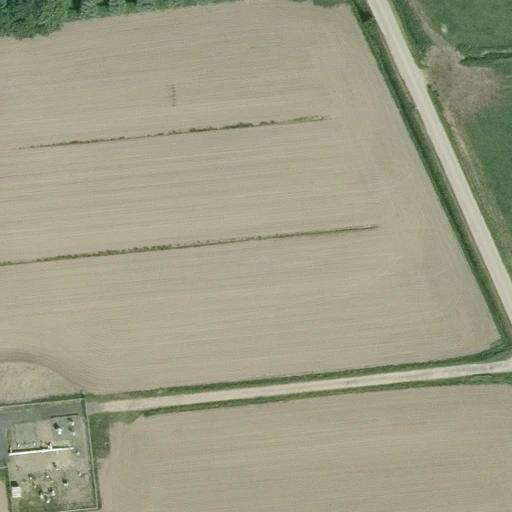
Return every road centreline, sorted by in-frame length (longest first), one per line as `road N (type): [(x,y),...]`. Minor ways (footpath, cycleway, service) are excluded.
road 1 (unknown): [(95,407),(511,363)]
road 2 (unclassified): [(511,303),(377,0)]
